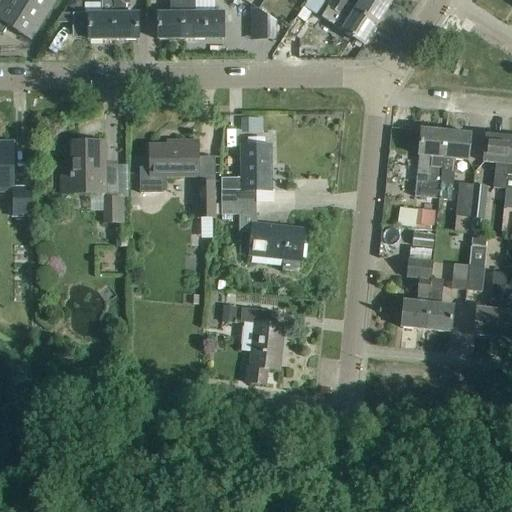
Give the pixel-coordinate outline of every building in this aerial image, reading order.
[(0,0),(0,31),(3,34),(7,28),(31,43),(57,0),(0,0)] [(113,41),(112,0),(101,0),(101,5),(84,5),(84,15),(73,15),(73,25),(73,39),(88,39),(88,42),(113,41)] [(112,0),(113,41),(137,41),(137,15),(128,15),(127,0),(112,0)] [(158,42),(182,42),(181,0),(168,0),(168,15),(158,15),(158,42)] [(181,0),(182,42),(224,41),(224,14),(193,15),(192,0),(181,0)] [(309,0),(306,5),(303,10),(311,15),(315,17),(325,0),(309,0)] [(378,26),(355,11),(348,7),(337,0),(333,0),(328,8),(339,15),(349,22),(342,33),(364,47),(378,26)] [(378,26),(391,5),(383,0),(362,0),(355,11),(378,26)] [(311,15),(303,10),(298,19),(306,24),(311,15)] [(61,15),(54,25),(73,25),(73,15),(61,15)] [(274,39),(275,21),(266,16),(255,16),(255,39),(274,39)] [(242,120),(242,134),(254,134),(254,120),(242,120)] [(439,200),(446,134),(421,132),(419,158),(429,159),(428,174),(417,173),(415,197),(439,200)] [(446,134),(439,200),(452,201),(456,162),(467,163),(470,136),(446,134)] [(494,190),(505,191),(508,167),(510,141),(486,138),(484,165),(496,166),(494,190)] [(508,167),(505,191),(501,233),(511,233),(511,140),(510,141),(508,167)] [(140,170),(140,196),(161,196),(165,192),(165,180),(198,180),(198,160),(198,143),(173,143),(173,147),(149,147),(149,170),(140,170)] [(13,190),(13,145),(0,144),(0,190),(11,190),(11,219),(30,219),(29,190),(13,190)] [(60,196),(104,196),(104,144),(70,144),(71,177),(60,177),(60,196)] [(243,180),(221,181),(223,218),(231,218),(258,217),(257,193),(272,192),(270,147),(242,148),(243,180)] [(198,184),(198,216),(214,216),(214,184),(198,184)] [(457,218),(469,219),(473,186),(460,185),(457,218)] [(473,186),(469,219),(486,221),(489,188),(473,186)] [(105,225),(123,225),(123,200),(104,200),(105,225)] [(417,212),(415,225),(433,227),(435,214),(417,212)] [(161,237),(175,237),(175,219),(161,219),(161,237)] [(302,263),(305,232),(253,226),(249,257),(284,261),(282,274),(300,276),(302,263)] [(116,250),(129,250),(129,229),(116,229),(116,250)] [(435,249),(436,235),(413,233),(412,247),(435,249)] [(371,235),(369,275),(393,276),(394,236),(371,235)] [(472,237),(469,266),(466,292),(482,294),(487,239),(472,237)] [(428,306),(431,279),(430,279),(432,262),(406,259),(405,274),(418,275),(415,305),(404,304),(401,331),(425,333),(428,306)] [(451,291),(466,292),(469,266),(454,265),(451,291)] [(499,340),(506,274),(492,272),(488,312),(477,311),(474,337),(499,340)] [(511,274),(506,274),(499,340),(511,341),(511,274)] [(428,306),(425,333),(450,336),(453,309),(439,307),(441,280),(431,279),(428,306)] [(224,308),(222,324),(235,325),(236,310),(224,308)] [(279,373),(284,327),(276,327),(278,314),(252,312),(243,310),(241,322),(251,324),(251,326),(257,326),(254,354),(252,353),(251,366),(243,365),(241,384),(268,387),(270,372),(279,373)] [(207,399),(205,419),(221,421),(224,402),(224,401),(207,399)]
